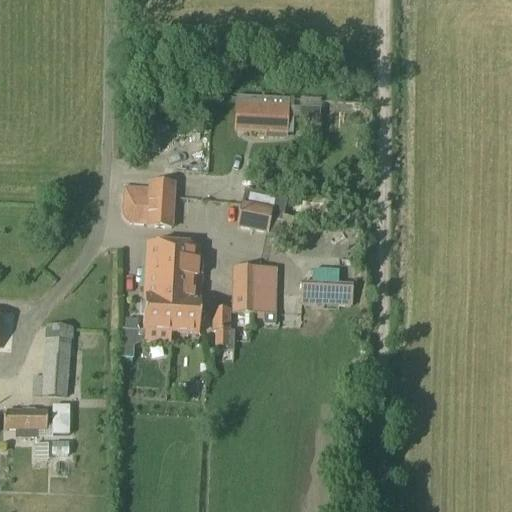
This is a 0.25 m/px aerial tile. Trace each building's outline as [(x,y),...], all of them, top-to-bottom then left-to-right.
[(287,109),(235,107),(234,135),(286,137),(287,109)] [(307,121),(318,122),(319,112),(298,111),(298,121),(307,121)] [(146,139),(148,160),(176,156),(173,136),(146,139)] [(190,191),(221,192),(222,176),(191,176),(190,191)] [(126,227),(128,228),(145,229),(145,230),(172,232),(175,188),(147,186),(147,192),(123,190),(121,220),(121,221),(122,222),(122,223),(123,224),(124,225),(124,226),(125,227),(126,227)] [(271,214),(270,222),(285,225),(289,202),(266,197),(265,202),(248,198),(246,209),(271,214)] [(271,214),(246,209),(240,207),(234,233),(266,239),(270,222),(271,214)] [(200,304),(195,303),(197,250),(147,247),(145,300),(143,300),(142,335),(120,334),(119,362),(130,363),(130,352),(141,347),(167,348),(168,336),(198,338),(200,304)] [(275,272),(231,272),(231,318),(274,319),(275,272)] [(337,304),(337,287),(302,286),(301,303),(337,304)] [(337,287),(337,304),(353,304),(354,288),(337,287)] [(211,335),(215,335),(229,336),(229,334),(230,313),(211,312),(211,335)] [(229,336),(215,335),(214,350),(226,350),(226,355),(234,355),(234,334),(229,334),(229,336)] [(70,342),(45,341),(43,380),(32,380),(31,400),(66,402),(70,342)] [(70,410),(53,410),(52,439),(69,439),(70,410)] [(45,417),(3,416),(2,435),(15,436),(15,443),(35,443),(35,436),(45,436),(45,417)] [(24,448),(24,467),(38,468),(39,448),(24,448)]
